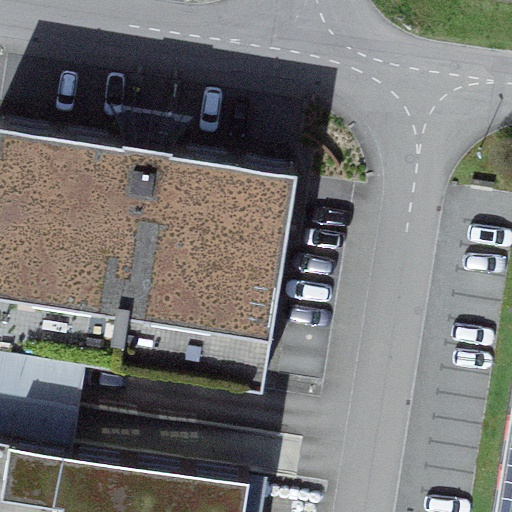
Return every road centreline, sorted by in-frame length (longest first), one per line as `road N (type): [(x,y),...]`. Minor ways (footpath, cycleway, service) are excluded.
road 1 (residential): [(298,57),(0,12)]
road 2 (residential): [(511,87),(298,57)]
